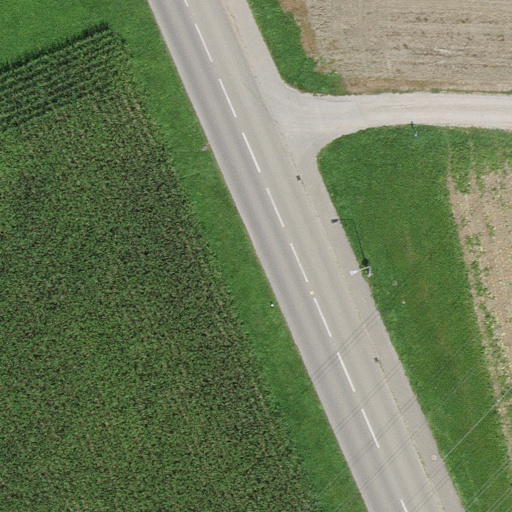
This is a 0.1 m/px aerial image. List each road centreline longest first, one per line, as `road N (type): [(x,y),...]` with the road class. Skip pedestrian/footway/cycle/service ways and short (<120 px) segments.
road 1 (tertiary): [(186,0),(408,511)]
road 2 (track): [(511,109),(416,105),(293,127),(250,144)]
